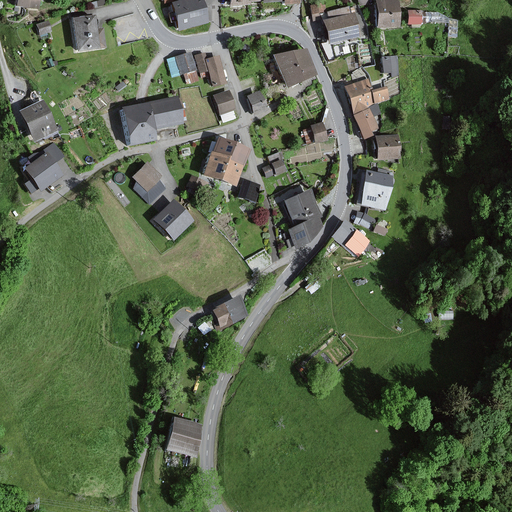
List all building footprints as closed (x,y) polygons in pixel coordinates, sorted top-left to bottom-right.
[(14,0),(14,7),(37,9),(38,0),(14,0)] [(197,0),(193,0),(170,7),(177,32),(204,24),(197,0)] [(397,2),(374,3),(375,29),(398,28),(397,2)] [(343,8),(321,13),(328,43),(356,37),(352,16),(345,17),(343,8)] [(419,11),(405,12),(406,24),(409,24),(410,27),(420,27),(419,11)] [(91,17),(70,20),(74,53),(104,49),(101,29),(93,30),(91,17)] [(42,32),(53,29),(49,19),(38,22),(42,32)] [(303,51),(271,57),(286,88),(314,76),(303,51)] [(190,54),(166,60),(170,78),(195,72),(190,54)] [(204,54),(193,57),(198,75),(207,73),(209,83),(210,86),(225,83),(218,57),(205,60),(204,54)] [(395,58),(379,59),(380,74),(389,73),(389,78),(396,78),(395,58)] [(351,114),(368,109),(373,108),(369,92),(366,82),(343,89),(351,114)] [(384,88),(369,92),(373,108),(388,103),(384,88)] [(226,93),(212,97),(218,121),(232,117),(226,93)] [(259,94),(245,98),(250,112),(263,108),(259,94)] [(178,125),(173,99),(149,103),(154,129),(178,125)] [(41,102),(17,114),(31,144),(56,132),(41,102)] [(144,105),(119,110),(126,147),(151,142),(144,105)] [(375,130),(368,109),(351,114),(359,141),(371,137),(369,131),(375,130)] [(321,123),(308,126),(312,142),(325,140),(321,123)] [(397,137),(372,140),(375,161),(399,158),(397,137)] [(246,153),(219,142),(213,155),(240,166),(246,153)] [(276,153),(265,157),(268,165),(259,168),(263,178),(272,174),(273,176),(283,172),(276,153)] [(201,174),(232,186),(239,170),(240,166),(213,155),(210,154),(201,174)] [(59,179),(43,155),(20,171),(36,194),(59,179)] [(145,162),(130,179),(135,184),(131,189),(148,204),(163,188),(156,182),(161,177),(145,162)] [(200,192),(205,179),(190,173),(185,186),(200,192)] [(389,178),(363,174),(358,206),(383,210),(389,178)] [(252,186),(239,184),(236,198),(249,201),(252,186)] [(308,243),(319,222),(307,192),(282,202),(293,228),(286,231),(294,249),(308,243)] [(193,219),(175,201),(155,221),(173,240),(193,219)] [(355,210),(352,222),(369,226),(372,215),(355,210)] [(353,258),(365,242),(341,223),(328,240),(353,258)] [(374,223),(372,229),(384,233),(386,227),(374,223)] [(228,326),(245,318),(237,299),(210,311),(218,328),(228,324),(228,326)] [(197,428),(171,422),(164,451),(191,457),(197,428)]
